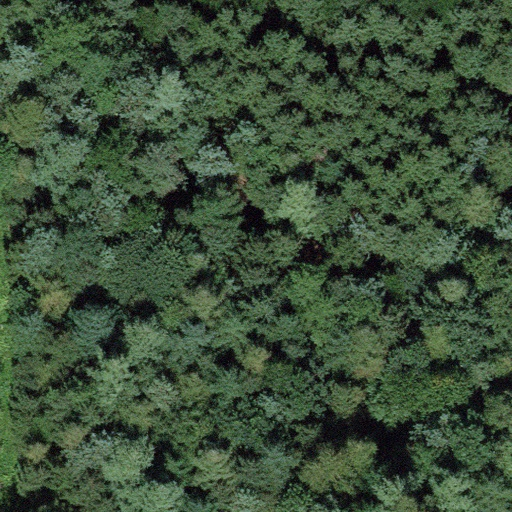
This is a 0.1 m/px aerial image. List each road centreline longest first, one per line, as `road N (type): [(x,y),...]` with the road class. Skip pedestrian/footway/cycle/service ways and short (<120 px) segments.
road 1 (track): [(320,511),(511,245)]
road 2 (track): [(363,453),(511,410)]
